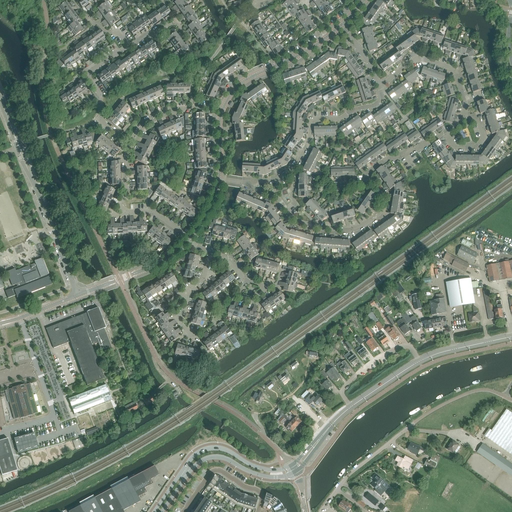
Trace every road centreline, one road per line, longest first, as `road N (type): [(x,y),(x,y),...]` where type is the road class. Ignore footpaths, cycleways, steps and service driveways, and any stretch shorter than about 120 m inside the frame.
road 1 (secondary): [(321,437),(419,361),(511,336)]
road 2 (residential): [(242,181),(278,198),(293,219),(351,232),(385,200),(365,177)]
road 3 (residential): [(242,181),(287,173),(313,119),(374,106),(381,85)]
road 4 (secondary): [(290,465),(259,468),(228,450),(201,450),(153,511)]
road 5 (unclassified): [(77,295),(17,145)]
road 6 (secondary): [(161,511),(208,457),(263,476),(294,472)]
road 7 (tertiary): [(223,108),(242,83),(340,26)]
road 8 (residential): [(192,241),(150,212),(127,211),(128,142)]
road 9 (residential): [(128,142),(104,123),(89,75),(128,44)]
road 10 (residential): [(465,114),(453,70),(420,59),(381,85)]
road 11 (tertiary): [(77,295),(192,241)]
road 12 (residential): [(321,511),(344,480),(408,429)]
road 13 (residential): [(183,511),(216,470),(259,492),(257,511)]
